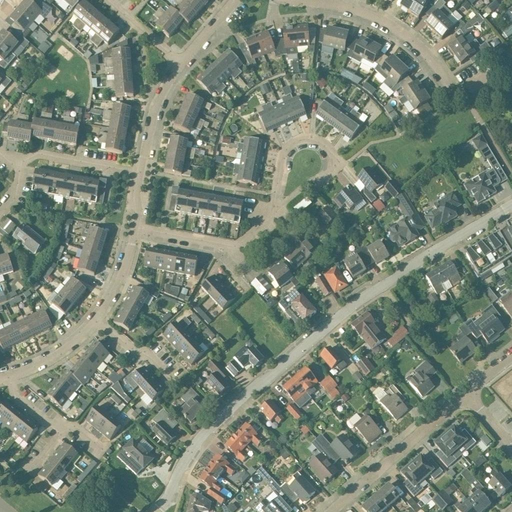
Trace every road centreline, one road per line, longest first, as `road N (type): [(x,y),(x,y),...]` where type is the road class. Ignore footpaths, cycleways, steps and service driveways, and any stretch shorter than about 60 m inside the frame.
road 1 (residential): [(157,511),(202,440),(304,348),(371,293),(511,206)]
road 2 (residential): [(295,1),(360,10),(389,24),(462,90)]
road 3 (residential): [(330,511),(467,393)]
road 4 (residential): [(274,208),(282,156),(297,138),(316,135),(336,158),(328,175),(299,195)]
road 5 (residential): [(137,229),(236,248),(274,208)]
road 6 (residential): [(16,170),(38,156),(143,178)]
road 7 (residential): [(143,178),(156,93),(180,64)]
